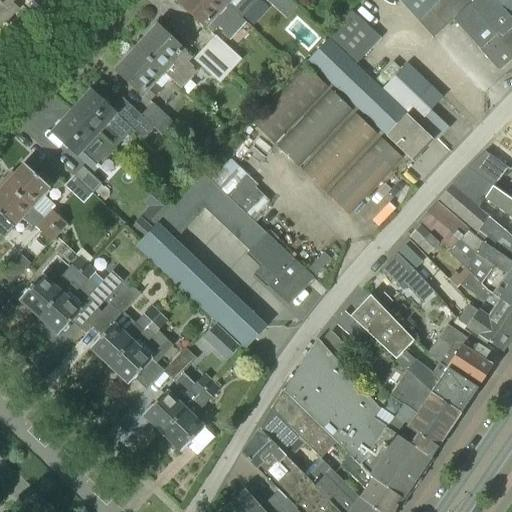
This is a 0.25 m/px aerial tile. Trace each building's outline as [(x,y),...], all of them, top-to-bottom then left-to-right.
[(16,0),(0,0),(0,28),(13,14),(8,9),(16,0)] [(219,0),(181,0),(179,3),(212,35),(218,28),(222,31),(220,33),(229,41),(245,23),(241,20),(219,0)] [(219,0),(241,20),(256,4),(259,0),(219,0)] [(511,20),(493,0),(397,0),(433,39),(453,20),(480,51),(498,72),(511,60),(511,20)] [(511,0),(493,0),(511,20),(511,0)] [(380,40),(351,12),(328,38),(357,65),(380,40)] [(157,26),(137,49),(181,89),(197,72),(187,62),(191,57),(157,26)] [(215,37),(205,48),(231,72),(241,61),(215,37)] [(205,48),(193,61),(219,85),(231,72),(205,48)] [(137,49),(115,72),(149,103),(159,92),(152,85),(163,73),(170,80),(180,90),(181,89),(137,49)] [(413,161),(432,141),(347,59),(327,79),(413,161)] [(383,89),(435,138),(437,141),(446,131),(428,114),(442,99),(406,65),(383,89)] [(251,124),(274,146),(327,88),(305,67),(251,124)] [(298,168),(352,112),(330,90),(275,147),(298,168)] [(91,92),(73,113),(112,149),(114,147),(116,148),(126,136),(129,139),(134,134),(142,141),(153,129),(140,117),(120,98),(110,109),(91,92)] [(152,104),(140,117),(153,129),(160,136),(172,123),(152,104)] [(112,149),(73,113),(53,134),(79,158),(94,172),(102,163),(113,151),(111,150),(112,149)] [(300,171),(323,192),(377,134),(354,113),(300,171)] [(348,217),(402,161),(379,137),(326,195),(348,217)] [(485,151),(467,170),(492,187),(507,167),(485,151)] [(67,225),(51,211),(55,207),(44,197),(51,190),(49,189),(52,186),(39,174),(37,177),(24,165),(15,175),(12,172),(3,182),(33,209),(32,210),(43,220),(43,219),(59,233),(67,225)] [(82,167),(74,176),(92,193),(101,184),(82,167)] [(467,170),(451,186),(477,209),(484,199),(511,218),(511,200),(511,199),(492,187),(467,170)] [(203,174),(186,192),(205,209),(214,218),(230,200),(203,174)] [(82,204),(92,193),(74,176),(64,187),(82,204)] [(167,189),(157,180),(151,186),(161,195),(167,189)] [(33,209),(3,182),(0,185),(0,237),(2,240),(13,228),(14,229),(23,220),(33,229),(34,228),(51,242),(59,233),(43,219),(43,220),(32,210),(33,209)] [(511,238),(477,209),(451,186),(438,200),(477,234),(493,245),(490,250),(511,265),(511,238)] [(144,203),(148,207),(142,215),(155,227),(172,207),(155,191),(144,203)] [(186,192),(179,200),(197,217),(205,209),(186,192)] [(179,200),(171,209),(190,226),(197,217),(179,200)] [(230,200),(214,218),(222,226),(239,208),(230,200)] [(435,205),(422,219),(418,223),(450,253),(449,254),(465,269),(485,289),(511,307),(511,279),(474,254),(481,244),(466,234),(467,232),(435,205)] [(239,208),(222,226),(231,235),(248,217),(239,208)] [(171,209),(164,217),(182,234),(190,226),(171,209)] [(164,217),(156,225),(164,232),(167,229),(177,239),(182,234),(164,217)] [(248,217),(231,235),(240,243),(257,226),(248,217)] [(142,240),(135,247),(245,351),(266,329),(175,242),(164,232),(156,225),(153,229),(142,240)] [(266,234),(257,226),(240,243),(249,252),(266,234)] [(420,227),(410,237),(429,255),(439,245),(420,227)] [(266,234),(249,252),(267,269),(261,276),(270,285),(268,287),(288,305),(314,278),(266,234)] [(511,279),(511,265),(490,250),(481,244),(474,254),(511,279)] [(81,249),(75,256),(78,258),(87,266),(87,265),(92,260),(81,249)] [(1,275),(13,286),(31,265),(19,255),(1,275)] [(387,265),(381,271),(403,292),(406,289),(419,276),(396,255),(387,265)] [(78,258),(54,285),(42,275),(18,301),(38,319),(87,266),(78,258)] [(98,290),(88,280),(95,272),(87,265),(87,266),(38,319),(58,337),(72,322),(83,332),(89,326),(101,314),(87,301),(98,290)] [(511,307),(485,289),(465,269),(458,276),(455,273),(448,280),(457,289),(459,286),(484,303),(481,306),(491,313),(490,314),(505,326),(503,329),(511,335),(511,307)] [(98,290),(87,301),(101,314),(129,284),(115,272),(98,290)] [(89,349),(109,367),(159,314),(151,307),(124,334),(113,324),(140,295),(129,284),(101,314),(89,326),(101,336),(89,349)] [(438,364),(432,374),(414,362),(404,352),(414,342),(370,296),(350,318),(363,330),(407,371),(433,396),(460,414),(476,388),(439,363),(435,360),(434,361),(438,364)] [(477,312),(466,328),(502,353),(511,337),(511,335),(503,329),(505,326),(490,314),(491,313),(481,306),(477,312)] [(354,341),(363,330),(350,318),(344,313),(335,324),(354,341)] [(159,314),(109,367),(129,386),(134,381),(145,391),(163,372),(152,361),(165,347),(153,336),(167,322),(159,314)] [(446,344),(435,360),(439,363),(476,388),(479,384),(485,384),(487,380),(485,374),(488,370),(488,364),(465,348),(467,345),(464,342),(466,338),(446,324),(437,339),(446,344)] [(321,343),(340,365),(352,353),(332,333),(321,343)] [(372,479),(402,500),(430,459),(386,430),(373,421),(381,411),(340,365),(321,343),(318,340),(288,380),(282,390),(336,443),(349,456),(372,479)] [(185,349),(164,372),(175,382),(196,359),(185,349)] [(407,371),(389,397),(402,406),(386,430),(430,459),(460,414),(433,396),(407,371)] [(196,399),(211,383),(204,375),(188,391),(196,399)] [(193,417),(204,407),(220,392),(211,383),(196,399),(190,405),(161,435),(181,454),(205,429),(193,417)] [(270,409),(298,438),(320,461),(336,443),(282,390),(270,409)] [(182,397),(177,402),(167,392),(143,416),(161,435),(190,405),(182,397)] [(270,409),(259,429),(259,430),(282,454),(298,438),(270,409)] [(337,511),(304,478),(282,454),(259,430),(240,455),(256,471),(277,491),(295,511),(337,511)] [(377,511),(394,511),(402,500),(372,479),(349,456),(339,466),(363,492),(359,499),(377,511)] [(337,511),(377,511),(359,499),(357,500),(320,461),(304,478),(337,511)] [(244,493),(223,511),(224,511),(295,511),(277,491),(262,505),(259,501),(255,505),(244,493)]
